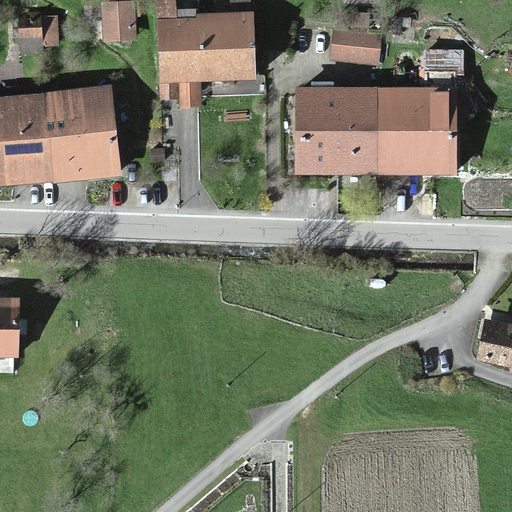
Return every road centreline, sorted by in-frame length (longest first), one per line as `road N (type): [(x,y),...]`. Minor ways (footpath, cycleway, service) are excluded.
road 1 (tertiary): [(0,223),(511,238)]
road 2 (track): [(179,511),(379,351),(431,327),(477,291),(501,237)]
